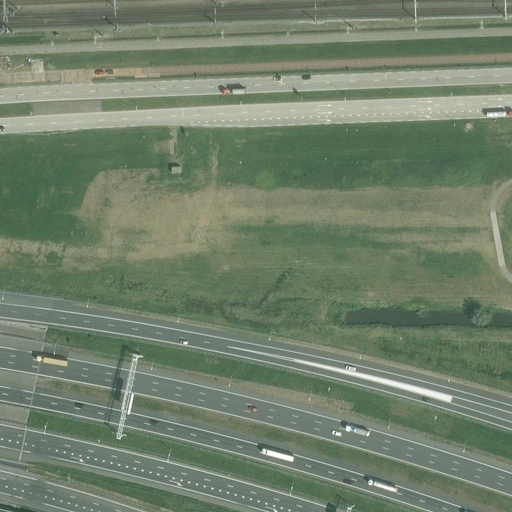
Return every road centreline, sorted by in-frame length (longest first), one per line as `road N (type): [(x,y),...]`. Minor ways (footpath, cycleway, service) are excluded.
road 1 (motorway): [(511,488),(398,448),(186,393),(0,356)]
road 2 (secondary): [(0,128),(511,106)]
road 3 (secondary): [(511,75),(0,96)]
road 4 (motorway): [(463,511),(259,448),(0,393)]
road 5 (motorway): [(0,436),(307,511)]
road 6 (motorway): [(511,426),(227,346)]
road 7 (motorway): [(511,408),(227,346)]
road 8 (motorway): [(227,346),(0,310)]
